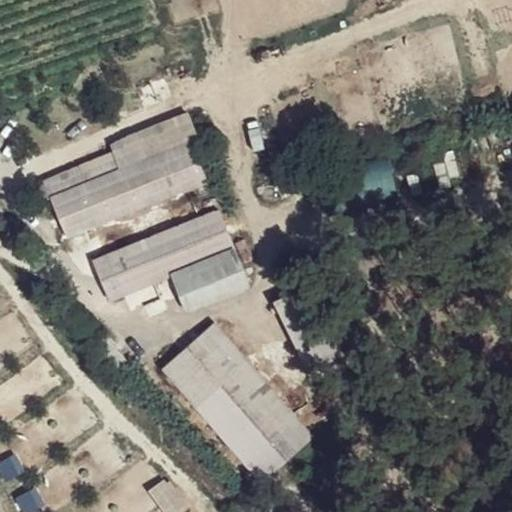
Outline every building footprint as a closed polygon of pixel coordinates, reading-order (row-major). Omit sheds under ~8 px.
[(193,145),(57,198),(76,241),(208,185),(193,145)] [(221,214),(100,261),(116,302),(234,254),(221,214)] [(238,319),(221,334),(244,360),(262,345),(238,319)] [(216,326),(166,367),(193,401),(257,375),(244,360),(221,334),(216,326)] [(257,375),(193,401),(262,479),(311,440),(257,375)]
